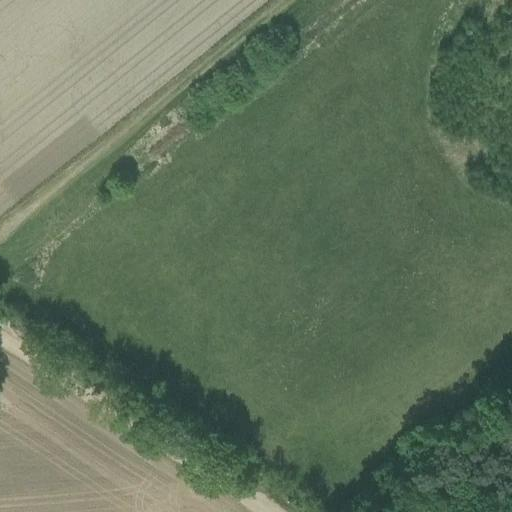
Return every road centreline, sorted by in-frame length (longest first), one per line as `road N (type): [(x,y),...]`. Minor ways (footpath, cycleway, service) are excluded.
road 1 (track): [(289,0),(0,229)]
road 2 (track): [(265,511),(0,335)]
